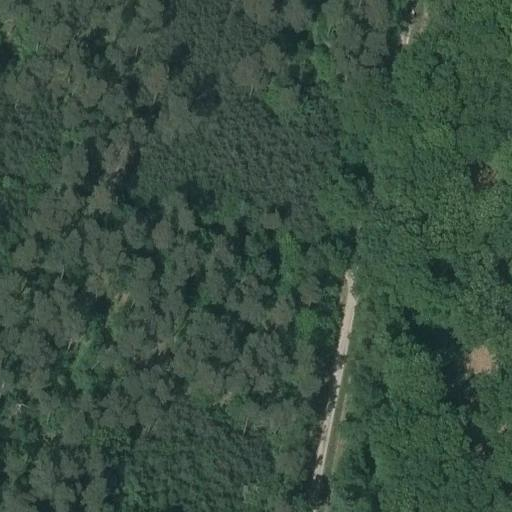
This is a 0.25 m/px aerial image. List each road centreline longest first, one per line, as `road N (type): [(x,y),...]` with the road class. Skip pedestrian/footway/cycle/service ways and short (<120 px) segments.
road 1 (track): [(419,0),(361,258)]
road 2 (track): [(313,511),(361,258)]
